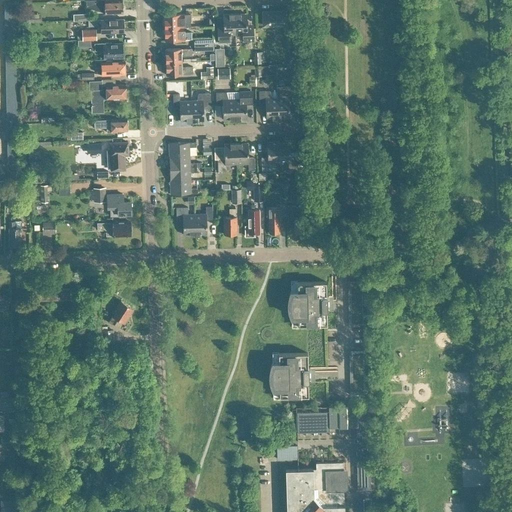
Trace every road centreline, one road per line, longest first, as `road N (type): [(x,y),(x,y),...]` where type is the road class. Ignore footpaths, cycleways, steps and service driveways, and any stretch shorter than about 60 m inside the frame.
road 1 (residential): [(152,259),(339,254),(343,392)]
road 2 (residential): [(160,511),(152,259)]
road 3 (unknown): [(356,511),(351,450),(333,443),(276,451),(273,511)]
road 4 (residential): [(0,266),(152,259)]
road 5 (residential): [(148,132),(297,127)]
road 6 (residential): [(148,132),(143,3)]
road 7 (residential): [(152,259),(148,132)]
